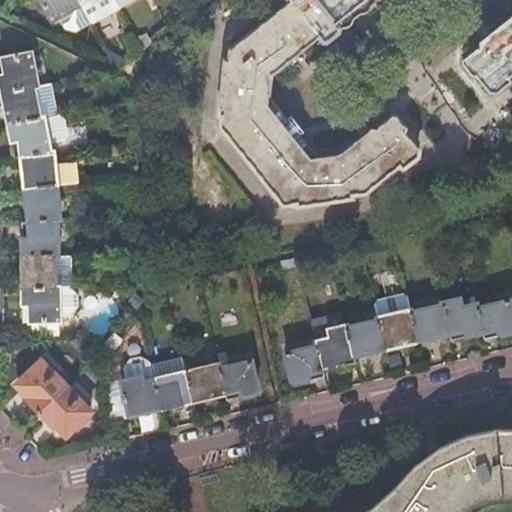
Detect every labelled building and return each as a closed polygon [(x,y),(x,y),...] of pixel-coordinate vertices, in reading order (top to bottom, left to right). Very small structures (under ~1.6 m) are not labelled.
[(81,4),(78,0),(40,0),(52,20),(59,16),(81,4)] [(115,0),(121,9),(137,0),(115,0)] [(511,0),(290,0),(292,2),(231,50),(229,63),(227,63),(221,117),(223,117),(222,130),(286,207),(299,205),(300,208),(352,201),(353,196),(367,195),(401,166),(405,171),(419,159),(419,151),(407,136),(409,131),(396,115),(392,115),(378,126),(377,130),(379,133),(343,164),(304,169),(258,112),(263,73),(314,31),(323,42),(328,42),(379,0),(511,0),(511,26),(483,50),(481,47),(476,47),(462,59),(460,64),(472,78),(478,78),(491,94),(498,95),(511,83),(511,82),(510,80),(511,78),(511,0)] [(91,23),(81,4),(59,16),(65,28),(73,32),(91,23)] [(40,88),(33,53),(0,59),(0,77),(3,95),(40,88)] [(10,127),(58,118),(53,85),(40,88),(3,95),(10,127)] [(22,159),(56,154),(56,153),(53,153),(51,145),(65,143),(70,134),(68,122),(59,118),(58,118),(10,127),(16,158),(22,158),(22,159)] [(25,191),(59,186),(81,184),(79,170),(71,163),(57,164),(56,154),(22,159),(25,191)] [(29,224),(61,220),(63,220),(59,186),(25,191),(29,224)] [(61,220),(29,224),(23,224),(24,256),(61,255),(61,220)] [(73,255),(61,255),(24,256),(25,290),(73,289),(73,255)] [(81,307),(81,295),(74,289),(73,289),(25,290),(26,322),(34,321),(61,321),(62,321),(62,314),(74,314),(81,307)] [(386,350),(419,343),(411,313),(412,312),(407,295),(403,292),(376,298),(373,303),(378,320),(379,320),(386,350)] [(20,295),(11,295),(11,309),(20,309),(20,295)] [(238,295),(219,298),(221,312),(240,309),(238,295)] [(411,313),(419,343),(450,335),(452,341),(484,334),(486,340),(511,333),(511,308),(510,301),(477,308),(476,303),(462,307),(460,298),(442,303),(442,305),(412,312),(411,313)] [(354,358),(386,350),(379,320),(378,320),(347,328),(354,358)] [(61,321),(34,321),(34,336),(61,336),(61,321)] [(323,372),(356,365),(354,358),(347,328),(346,325),(328,330),(330,338),(316,342),(318,347),(323,372)] [(323,372),(318,347),(285,354),(291,382),(298,385),(325,379),(323,372)] [(164,410),(194,403),(188,373),(184,357),(153,365),(157,381),(164,410)] [(188,373),(194,403),(225,396),(227,402),(255,395),(259,390),(253,362),(220,369),(219,366),(188,373)] [(21,402),(35,417),(66,385),(44,363),(39,363),(16,385),(16,391),(23,399),(21,402)] [(131,417),(164,410),(157,381),(146,383),(144,377),(122,382),(131,417)] [(66,385),(35,417),(48,429),(50,426),(62,438),(67,438),(91,414),(91,411),(66,385)] [(463,511),(470,506),(479,502),(487,499),(496,498),(505,497),(511,497),(511,428),(497,429),(480,430),(463,434),(452,438),(441,443),(431,449),(421,456),(412,464),(404,473),(396,483),(387,492),(377,501),(366,508),(358,511),(463,511)]
